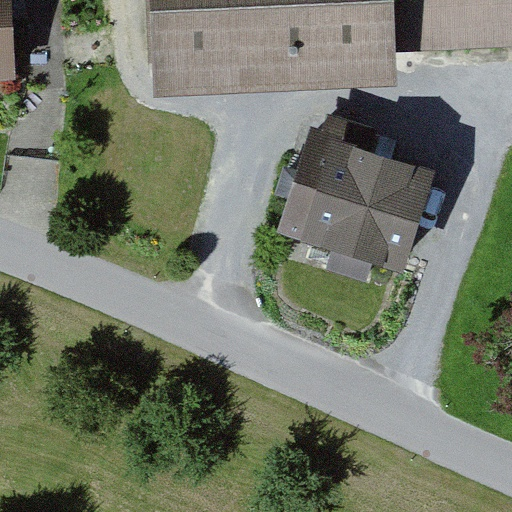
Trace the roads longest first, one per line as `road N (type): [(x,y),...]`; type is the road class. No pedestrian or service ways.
road 1 (residential): [(0,247),(511,473)]
road 2 (track): [(391,419),(468,203),(511,115)]
